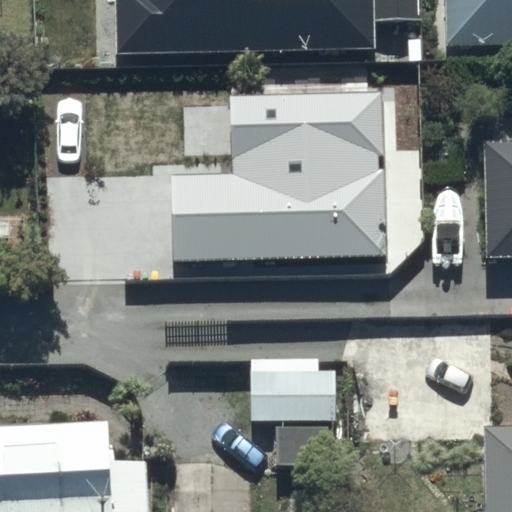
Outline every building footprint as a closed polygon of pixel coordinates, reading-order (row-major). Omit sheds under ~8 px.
[(119,0),(121,54),(374,48),(374,20),(419,19),(419,0),(119,0)] [(511,0),(449,0),(450,45),(511,43),(511,0)] [(42,175),(126,175),(126,81),(43,80),(42,175)] [(175,262),(385,257),(381,92),(230,95),(232,173),(173,174),(175,262)] [(511,141),(485,142),(487,256),(511,255),(511,141)] [(330,378),(238,378),(238,429),(265,429),(265,474),(320,474),(320,427),(330,427),(330,378)] [(136,511),(136,504),(142,503),(141,473),(134,473),(134,469),(119,470),(118,442),(94,442),(94,432),(0,434),(0,511),(136,511)] [(511,511),(511,433),(474,433),(474,511),(511,511)]
